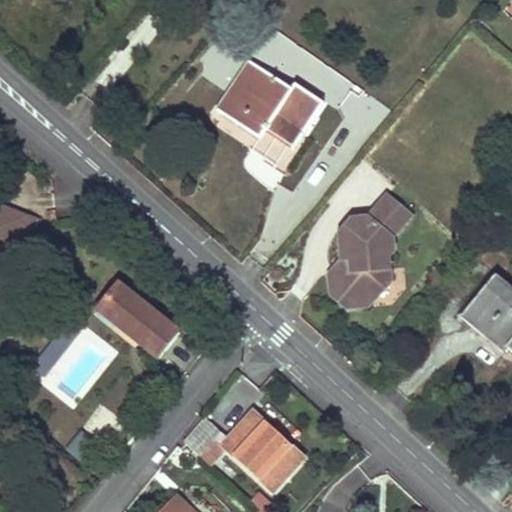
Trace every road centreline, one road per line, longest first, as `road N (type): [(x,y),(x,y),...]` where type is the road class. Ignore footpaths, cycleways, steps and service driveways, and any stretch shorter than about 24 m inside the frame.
road 1 (tertiary): [(257,312),(0,82)]
road 2 (tertiary): [(473,511),(257,312)]
road 3 (residential): [(257,312),(101,511)]
